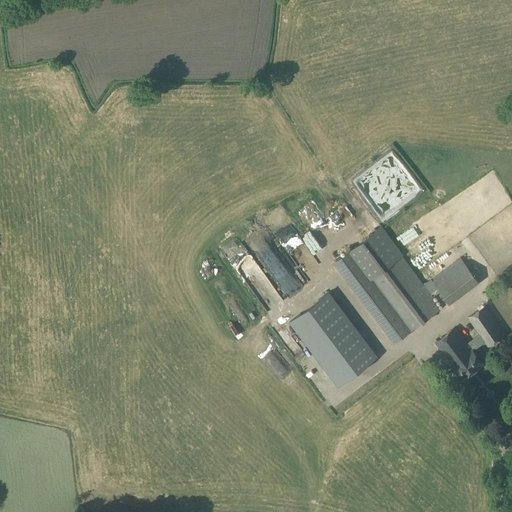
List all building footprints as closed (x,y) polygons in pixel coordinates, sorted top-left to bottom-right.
[(441,307),(381,227),(335,261),(396,341),(441,307)] [(463,260),(433,283),(449,304),(479,281),(463,260)] [(485,304),(467,317),(488,346),(505,334),(485,304)] [(377,355),(347,315),(307,345),(337,385),(377,355)] [(482,363),(472,349),(472,350),(454,326),(434,341),(452,365),(462,378),(482,363)]
